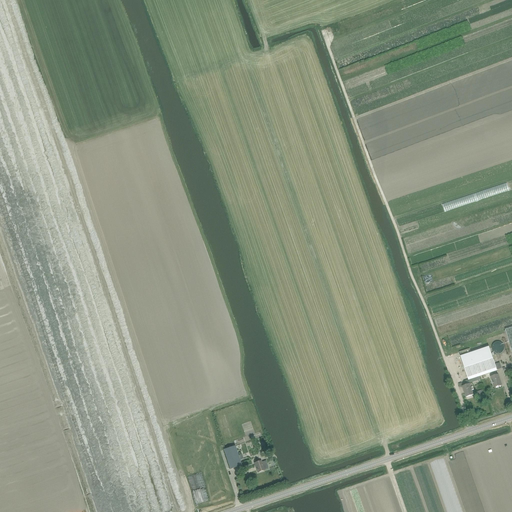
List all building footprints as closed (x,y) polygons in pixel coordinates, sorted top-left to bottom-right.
[(495,364),(489,346),(469,352),(468,349),(459,352),(461,356),(469,380),(497,371),(497,370),(502,369),(500,363),(495,364)] [(494,388),(502,385),(498,374),(491,377),(494,388)] [(466,397),(473,395),(470,384),(462,387),(466,397)] [(242,465),(235,446),(224,450),(230,469),(242,465)] [(261,460),(254,463),(257,473),(265,470),(264,470),(269,468),(267,463),(263,464),(261,460)]
